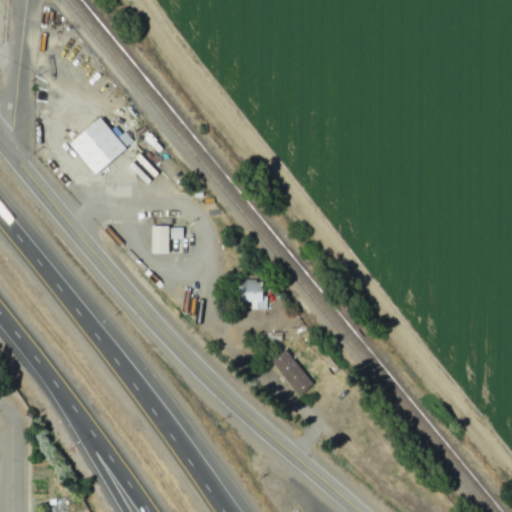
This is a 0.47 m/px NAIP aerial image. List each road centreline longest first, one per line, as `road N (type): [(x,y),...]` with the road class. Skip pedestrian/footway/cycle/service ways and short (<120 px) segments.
road 1 (tertiary): [(354,511),(188,366),(0,145)]
road 2 (motorway): [(225,511),(0,212)]
road 3 (motorway): [(0,317),(153,511)]
road 4 (residential): [(22,0),(5,151)]
road 5 (motorway): [(69,405),(129,511)]
